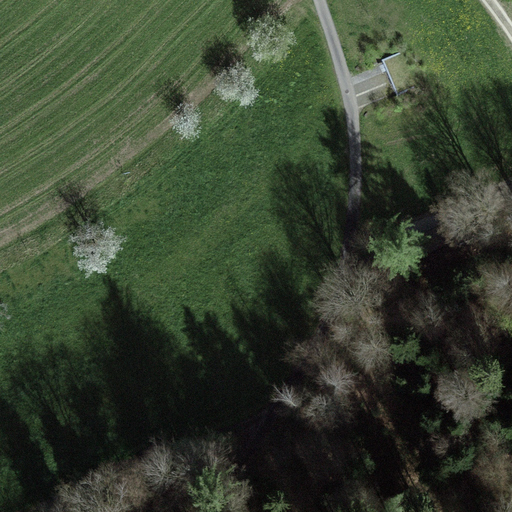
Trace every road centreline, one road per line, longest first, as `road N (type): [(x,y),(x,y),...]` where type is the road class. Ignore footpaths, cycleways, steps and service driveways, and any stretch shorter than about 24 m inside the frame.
road 1 (unclassified): [(344,278),(354,237),(355,148),(322,0)]
road 2 (track): [(52,511),(277,404)]
road 3 (track): [(511,196),(385,248),(344,278)]
road 4 (track): [(277,404),(316,345),(344,278)]
road 5 (track): [(194,511),(277,404)]
